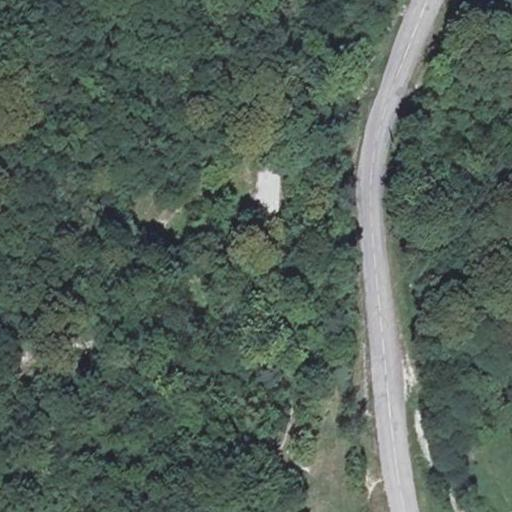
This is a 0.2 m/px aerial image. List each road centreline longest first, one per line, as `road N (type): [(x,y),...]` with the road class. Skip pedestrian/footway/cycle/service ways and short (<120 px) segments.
road 1 (tertiary): [(399,511),(371,159),(422,0)]
road 2 (track): [(397,62),(327,190),(326,358),(278,478),(276,511)]
